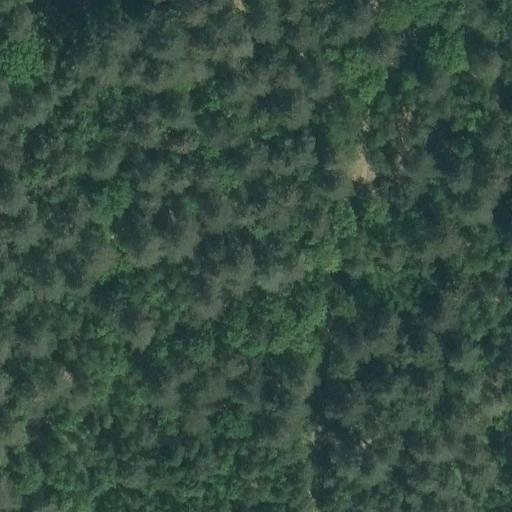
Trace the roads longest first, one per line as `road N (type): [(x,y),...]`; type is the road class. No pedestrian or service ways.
road 1 (track): [(435,0),(385,80),(358,199)]
road 2 (track): [(358,199),(336,263),(320,395)]
